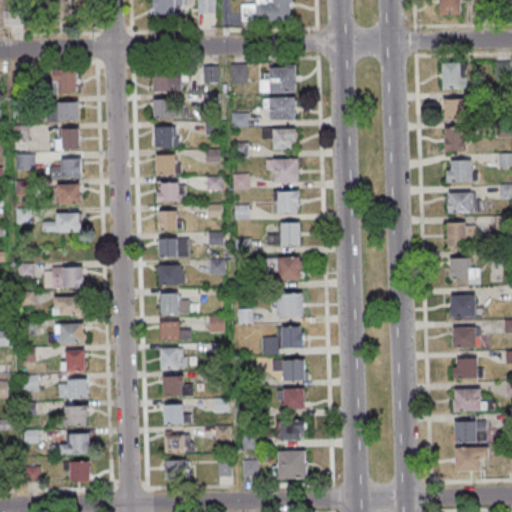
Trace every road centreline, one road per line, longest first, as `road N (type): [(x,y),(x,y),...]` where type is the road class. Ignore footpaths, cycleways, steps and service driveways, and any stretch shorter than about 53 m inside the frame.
road 1 (residential): [(128,511),(110,0)]
road 2 (secondary): [(406,511),(388,0)]
road 3 (secondary): [(337,0),(354,511)]
road 4 (residential): [(511,39),(0,50)]
road 5 (residential): [(511,496),(0,506)]
